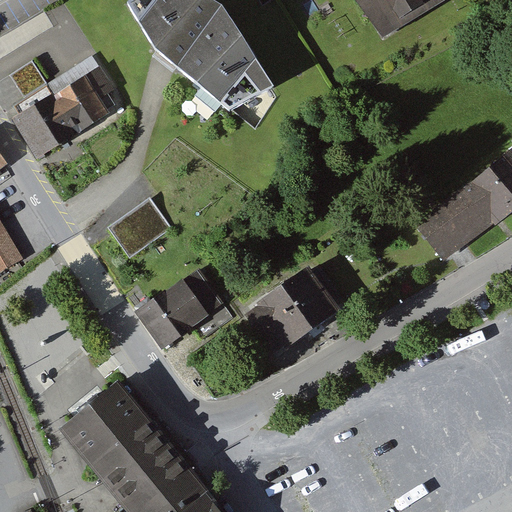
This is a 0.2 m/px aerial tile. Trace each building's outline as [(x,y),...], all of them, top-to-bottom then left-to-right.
[(209,0),(140,0),(129,6),(158,54),(231,113),(255,132),(277,101),(272,93),(278,90),(260,64),(248,41),(225,9),(209,0)] [(358,0),(385,43),(456,0),(358,0)] [(99,68),(19,117),(40,152),(108,111),(98,95),(111,88),(99,68)] [(511,149),(417,222),(447,261),(511,211),(511,149)] [(0,170),(9,163),(0,152),(0,170)] [(149,201),(109,229),(130,258),(170,231),(149,201)] [(0,218),(0,274),(25,259),(0,218)] [(199,268),(137,311),(163,350),(226,308),(199,268)] [(249,314),(278,355),(342,312),(313,270),(249,314)] [(96,404),(65,429),(133,511),(229,511),(126,380),(96,404)]
